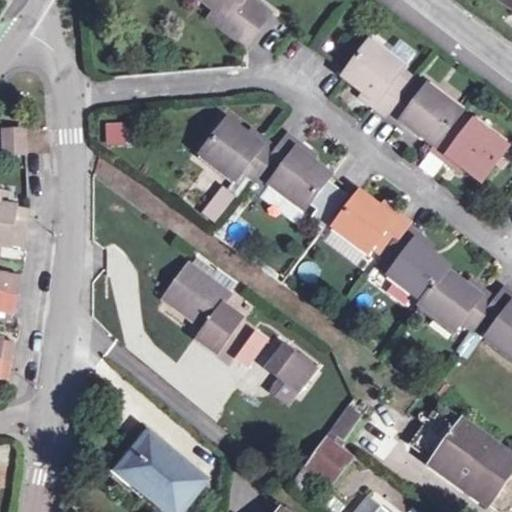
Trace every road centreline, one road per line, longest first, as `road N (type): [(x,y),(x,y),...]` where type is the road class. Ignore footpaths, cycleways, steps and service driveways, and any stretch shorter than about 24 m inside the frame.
road 1 (residential): [(68,97),(281,79),(505,252),(511,243)]
road 2 (residential): [(38,511),(75,196),(68,97)]
road 3 (residential): [(13,420),(42,222)]
